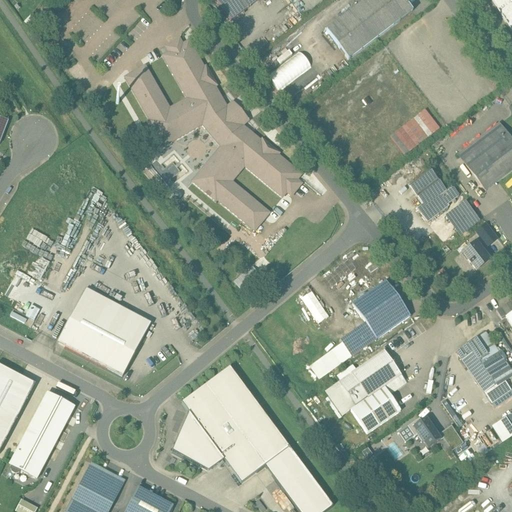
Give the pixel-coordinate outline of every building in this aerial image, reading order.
[(213,0),(230,22),(259,0),(213,0)] [(367,0),(326,32),(348,61),(400,22),(399,22),(382,0),(367,0)] [(382,0),(399,22),(400,22),(413,12),(403,0),(382,0)] [(511,0),(492,0),(491,1),(511,33),(511,0)] [(221,148),(192,183),(215,202),(216,201),(254,232),(269,215),(231,183),(244,168),(282,199),(301,176),(278,157),(279,155),(262,141),(261,143),(242,127),(227,109),(215,88),(216,87),(205,68),(204,69),(188,42),(163,57),(187,100),(169,110),(145,68),(125,79),(150,122),(148,123),(163,149),(202,126),(221,148)] [(278,90),(311,67),(300,51),(266,74),(278,90)] [(404,155),(440,130),(426,110),(390,135),(404,155)] [(511,172),(511,143),(498,126),(458,156),(485,192),(511,172)] [(446,192),(430,172),(408,188),(423,207),(420,210),(419,213),(427,224),(449,207),(448,206),(458,198),(451,188),(446,192)] [(460,237),(479,224),(465,204),(446,217),(460,237)] [(487,225),(476,233),(487,247),(498,239),(487,225)] [(476,233),(457,246),(462,252),(480,239),(476,233)] [(475,244),(463,253),(476,271),(489,261),(475,244)] [(240,289),(247,284),(242,277),(235,282),(240,289)] [(386,283),(352,306),(376,341),(410,317),(386,283)] [(86,291),(57,345),(122,379),(151,325),(86,291)] [(318,325),(329,318),(312,292),(301,299),(318,325)] [(511,301),(496,312),(502,321),(506,319),(511,314),(511,301)] [(491,343),(485,334),(486,334),(485,333),(476,340),(482,349),(491,343)] [(482,349),(476,340),(456,353),(484,395),(504,381),(482,349)] [(384,352),(339,383),(356,408),(384,388),(401,377),(384,352)] [(0,448),(33,386),(0,368),(0,448)] [(230,369),(181,405),(189,415),(224,462),(241,485),(265,468),(289,449),(230,369)] [(401,377),(384,388),(389,396),(406,384),(401,377)] [(384,388),(356,408),(355,408),(350,412),(367,435),(400,412),(384,388)] [(48,394),(21,445),(48,459),(75,407),(48,394)] [(511,414),(492,426),(501,441),(511,435),(511,414)] [(224,462),(189,415),(187,416),(188,417),(172,454),(208,474),(224,462)] [(426,419),(421,423),(419,420),(407,428),(414,438),(417,435),(427,450),(441,441),(426,419)] [(451,431),(442,437),(448,446),(457,440),(451,431)] [(37,480),(48,459),(21,445),(9,466),(12,467),(20,472),(37,480)] [(327,511),(333,508),(289,449),(265,468),(297,511),(327,511)] [(91,464),(65,511),(109,511),(125,482),(91,464)] [(170,511),(173,507),(138,489),(125,511),(170,511)] [(21,502),(16,511),(15,511),(35,511),(37,510),(21,502)]
